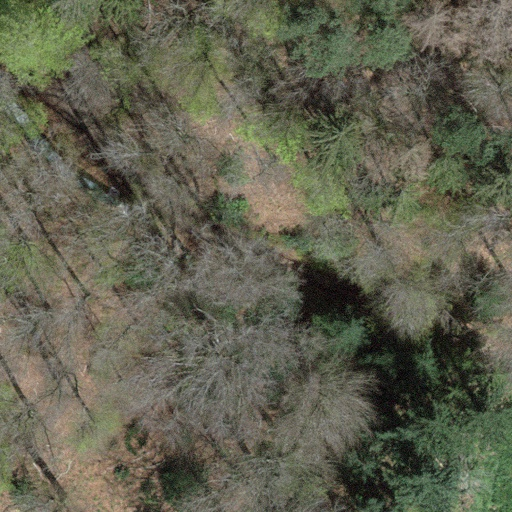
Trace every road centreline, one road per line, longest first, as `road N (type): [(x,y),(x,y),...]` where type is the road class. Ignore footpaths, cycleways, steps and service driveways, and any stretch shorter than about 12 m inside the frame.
road 1 (track): [(92,152),(144,193),(217,233),(511,360)]
road 2 (track): [(73,0),(55,60),(56,94),(92,152)]
